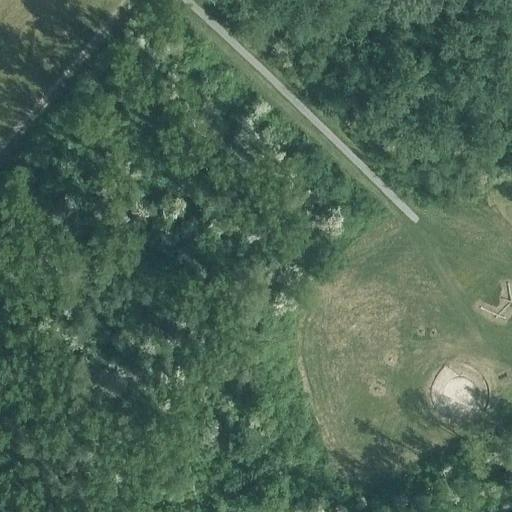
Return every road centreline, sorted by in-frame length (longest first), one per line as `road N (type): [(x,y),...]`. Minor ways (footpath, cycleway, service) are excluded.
road 1 (unknown): [(120,0),(0,148)]
road 2 (track): [(294,86),(194,0)]
